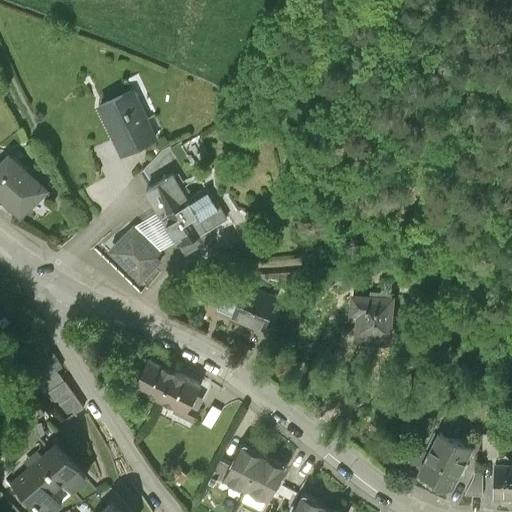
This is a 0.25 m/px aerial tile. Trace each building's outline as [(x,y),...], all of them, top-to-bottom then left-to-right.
[(99,106),(121,155),(153,141),(132,92),(99,106)] [(160,216),(191,196),(165,155),(151,164),(161,180),(144,190),(160,216)] [(0,168),(0,207),(18,225),(41,202),(24,186),(28,182),(7,161),(0,168)] [(207,186),(191,196),(160,216),(178,245),(183,241),(190,251),(213,237),(206,227),(240,206),(231,192),(216,201),(207,186)] [(146,246),(132,232),(109,257),(141,287),(159,268),(154,264),(158,260),(145,247),(146,246)] [(234,318),(265,329),(275,298),(237,283),(227,283),(215,314),(232,322),(234,318)] [(357,340),(389,342),(392,294),(389,294),(389,289),(372,288),(371,293),(353,292),(352,308),(359,308),(357,340)] [(156,411),(172,379),(146,366),(135,387),(124,381),(117,395),(137,405),(139,402),(156,411)] [(45,403),(43,404),(63,431),(81,417),(47,370),(30,382),(45,403)] [(198,393),(172,379),(156,411),(172,419),(171,422),(191,433),(198,419),(187,413),(198,393)] [(220,419),(211,414),(200,433),(209,438),(220,419)] [(450,500),(471,457),(438,441),(417,484),(450,500)] [(482,465),(498,465),(498,442),(483,442),(482,465)] [(220,491),(244,503),(262,465),(238,454),(220,491)] [(10,493),(26,511),(55,511),(48,503),(59,493),(68,504),(81,491),(72,478),(52,455),(10,493)] [(244,503),(261,511),(268,511),(286,477),(262,465),(244,503)] [(511,508),(511,475),(494,475),(492,508),(511,508)] [(464,506),(481,506),(481,484),(474,484),(472,490),(464,506)]
